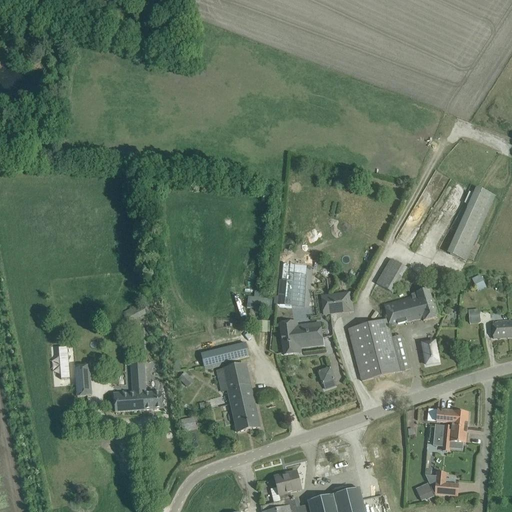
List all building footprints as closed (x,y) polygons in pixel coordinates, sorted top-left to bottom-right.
[(466,262),(495,197),(476,188),(447,253),(466,262)] [(411,272),(390,260),(376,284),(392,294),(404,275),(408,277),(411,272)] [(480,276),(472,280),(475,286),(483,282),(480,276)] [(280,283),(278,304),(284,304),(286,283),(280,283)] [(384,306),(387,318),(390,327),(423,319),(423,322),(437,318),(436,314),(433,304),(429,291),(411,295),(412,299),(384,306)] [(323,317),(354,313),(351,293),(320,297),(323,317)] [(141,304),(123,313),(128,323),(146,314),(141,304)] [(478,311),(468,312),(469,324),(479,323),(478,311)] [(362,382),(410,370),(401,336),(392,339),(387,320),(349,330),(362,382)] [(256,333),(268,333),(268,321),(256,321),(256,333)] [(321,323),(298,325),(298,322),(279,324),(283,356),(302,354),(301,348),(323,346),(321,323)] [(493,323),(493,329),(493,339),(507,338),(506,328),(510,328),(510,322),(493,323)] [(434,342),(422,344),(426,366),(438,363),(434,342)] [(223,364),(243,359),(249,358),(245,344),(201,355),(204,368),(223,364)] [(114,395),(115,403),(115,413),(163,410),(162,400),(162,393),(146,394),(144,363),(131,363),(133,393),(114,395)] [(91,396),(90,366),(75,367),(77,397),(91,396)] [(224,370),(217,372),(220,383),(222,393),(228,391),(228,392),(231,405),(253,400),(250,387),(245,366),(224,370)] [(329,367),(317,372),(324,391),(336,386),(329,367)] [(185,373),(178,379),(183,384),(190,378),(185,373)] [(253,400),(231,405),(237,433),(260,428),(257,418),(255,409),(253,400)] [(438,411),(436,423),(446,425),(446,422),(452,423),(452,428),(467,429),(467,424),(468,414),(453,412),(453,413),(445,412),(438,411)] [(197,430),(195,418),(181,420),(184,432),(197,430)] [(435,426),(433,447),(450,449),(450,450),(462,451),(462,444),(465,444),(467,429),(452,428),(435,426)] [(307,502),(308,504),(308,505),(296,509),(293,499),(291,500),(290,494),(301,491),(299,482),(296,473),(287,475),(287,477),(275,480),(279,496),(281,496),(282,502),(261,507),(261,511),(365,511),(359,489),(307,502)] [(426,477),(425,477),(428,484),(434,496),(436,495),(457,497),(457,486),(446,485),(435,485),(436,478),(431,478),(426,477)] [(428,484),(416,490),(422,502),(427,500),(427,501),(434,497),(428,484)]
